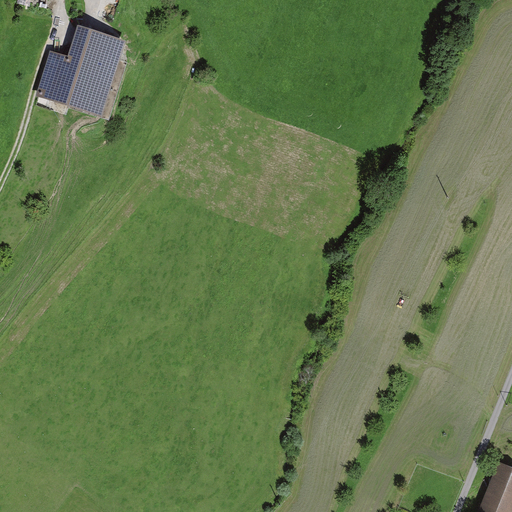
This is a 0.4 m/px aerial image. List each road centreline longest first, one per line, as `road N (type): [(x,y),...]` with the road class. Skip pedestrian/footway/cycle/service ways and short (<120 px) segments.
road 1 (track): [(0,195),(60,0)]
road 2 (residential): [(511,380),(457,511)]
